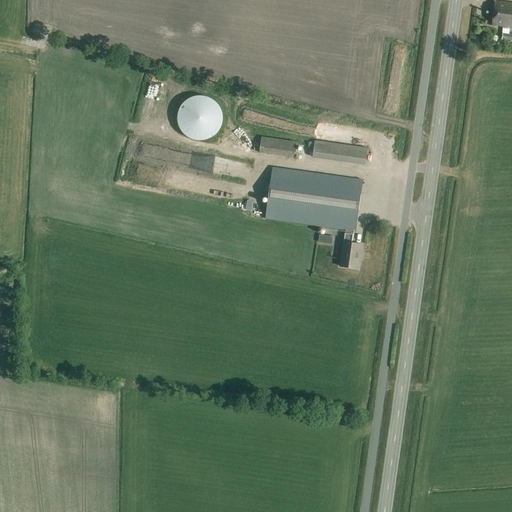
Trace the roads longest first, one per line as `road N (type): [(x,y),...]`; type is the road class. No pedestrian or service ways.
road 1 (unclassified): [(365,511),(436,0)]
road 2 (secondary): [(385,511),(456,0)]
